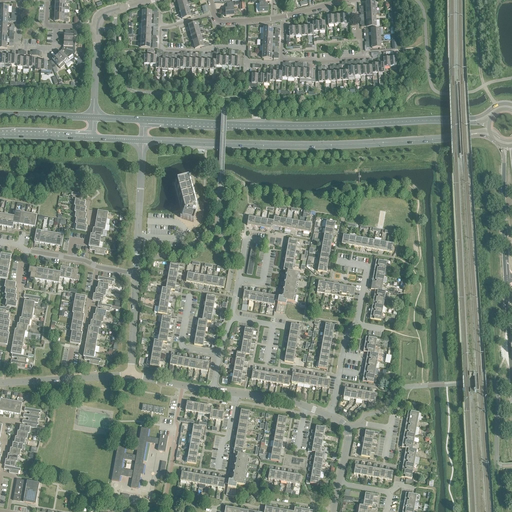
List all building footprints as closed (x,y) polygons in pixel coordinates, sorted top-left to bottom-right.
[(267,5),(265,5),(264,0),(258,0),(260,13),(268,12),(267,5)] [(227,3),(227,8),(225,8),(226,16),(234,16),(233,3),(227,3)] [(180,13),(189,11),(189,10),(188,9),(187,5),(188,5),(178,7),(179,8),(179,7),(180,13)] [(189,11),(180,13),(181,13),(182,19),(191,16),(190,14),(189,11)] [(189,25),(188,26),(190,31),(199,29),(203,28),(202,25),(198,26),(197,23),(195,23),(189,25)] [(295,37),(295,27),(295,28),(289,28),(286,28),(286,37),(289,37),(290,37),(289,37),(295,36),(295,37)] [(199,29),(190,31),(190,32),(192,37),(191,37),(200,35),(205,33),(204,31),(199,32),(198,29),(199,29)] [(64,41),(73,41),(73,35),(80,36),(81,32),(73,31),(65,31),(65,35),(64,35),(64,41)] [(200,35),(191,37),(192,37),(193,43),(202,40),(206,39),(206,37),(201,38),(200,35)] [(202,40),(193,43),(195,49),(201,47),(201,49),(209,46),(208,45),(207,43),(203,44),(202,41),(202,40)] [(63,47),(62,49),(74,55),(76,52),(74,51),(75,42),(75,41),(73,41),(64,41),(64,47),(63,47)] [(57,56),(65,65),(69,60),(71,61),(74,55),(62,49),(61,52),(57,56)] [(65,65),(57,56),(56,56),(57,56),(53,60),(52,60),(60,69),(65,65)] [(79,57),(77,62),(81,63),(80,66),(85,67),(85,60),(79,57)] [(41,61),(41,71),(41,74),(41,73),(47,74),(47,75),(52,74),(50,66),(47,67),(47,62),(41,62),(41,61)] [(315,70),(315,83),(315,82),(318,82),(318,83),(319,82),(324,82),(325,82),(324,73),(321,73),(320,67),(318,67),(318,73),(315,74),(315,70)] [(306,70),(305,82),(315,82),(315,83),(315,70),(312,70),(306,70)] [(257,84),(258,75),(252,75),(252,74),(252,75),(249,75),(249,74),(248,84),(248,85),(249,86),(250,86),(251,86),(257,87),(257,84)] [(184,211),(182,219),(193,222),(195,215),(192,214),(193,210),(195,210),(195,207),(196,207),(188,178),(177,181),(184,209),(185,209),(185,212),(184,211)] [(98,248),(90,247),(89,250),(90,250),(95,251),(94,253),(94,254),(103,255),(104,252),(105,252),(106,249),(99,248),(98,248)] [(0,265),(9,267),(9,266),(10,263),(8,263),(8,261),(10,262),(0,259),(0,265)] [(375,264),(374,268),(385,270),(387,262),(376,260),(375,263),(376,263),(376,264),(375,264)] [(170,264),(169,270),(178,272),(177,273),(181,274),(182,271),(178,271),(178,267),(182,268),(183,265),(179,265),(170,264)] [(0,271),(8,273),(8,269),(7,269),(7,267),(9,268),(9,267),(0,265),(0,271)] [(34,280),(35,280),(37,268),(36,268),(36,269),(29,267),(30,267),(29,267),(28,273),(31,273),(30,279),(30,278),(35,279),(34,280)] [(61,267),(60,273),(59,278),(60,278),(64,279),(65,273),(67,274),(68,268),(68,269),(61,267)] [(39,280),(40,275),(43,275),(44,269),(44,270),(37,269),(37,268),(35,280),(35,279),(39,280)] [(68,268),(67,274),(65,273),(64,279),(71,280),(73,269),(68,269),(68,268)] [(374,271),(373,275),(384,277),(385,270),(374,268),(374,270),(375,270),(375,272),(374,271)] [(46,282),(48,270),(48,271),(44,270),(44,269),(43,275),(40,275),(39,280),(46,281),(46,282)] [(73,269),(71,280),(78,281),(78,282),(78,281),(79,276),(77,275),(78,270),(73,270),(73,269)] [(53,283),(54,277),(52,277),(53,271),(48,271),(49,270),(48,270),(46,282),(47,281),(53,282),(53,283)] [(169,270),(168,277),(177,278),(176,280),(180,280),(181,278),(177,277),(177,273),(178,272),(169,270)] [(54,277),(53,283),(54,283),(54,282),(58,283),(58,284),(60,278),(59,278),(60,273),(53,271),(52,277),(54,277)] [(277,304),(281,305),(285,305),(286,301),(293,302),(298,273),(292,272),(287,271),(287,275),(288,275),(287,276),(282,275),(282,278),(286,279),(285,282),(286,282),(286,284),(281,283),(280,285),(285,286),(284,289),(285,289),(285,291),(280,290),(279,292),(283,293),(283,296),(284,297),(284,298),(278,297),(277,304)] [(186,282),(192,283),(194,274),(187,273),(186,282)] [(372,279),(372,282),(383,284),(384,277),(373,275),(373,277),(374,277),(374,279),(372,279)] [(103,281),(103,284),(108,285),(109,285),(112,286),(112,285),(111,285),(112,282),(113,282),(114,282),(114,280),(98,277),(97,280),(98,280),(103,281)] [(168,277),(167,283),(176,284),(175,286),(179,286),(179,284),(176,283),(176,280),(177,278),(168,277)] [(317,293),(324,294),(326,283),(324,283),(323,284),(322,283),(322,282),(318,282),(318,284),(317,288),(317,293)] [(371,289),(375,290),(381,291),(383,284),(372,282),(371,284),(373,284),(372,286),(371,286),(371,289)] [(98,285),(97,289),(106,291),(107,291),(108,291),(107,291),(108,285),(103,284),(100,283),(99,285),(98,285)] [(167,283),(166,289),(171,290),(174,291),(175,289),(175,286),(176,284),(167,283)] [(324,294),(331,295),(333,284),(331,284),(331,285),(329,285),(329,284),(326,283),(324,294)] [(331,295),(338,296),(340,286),(338,285),(338,286),(336,286),(336,285),(333,284),(331,295)] [(338,296),(346,298),(347,287),(345,286),(345,288),(343,287),(344,286),(340,286),(338,296)] [(347,287),(346,298),(353,299),(355,288),(352,288),(352,289),(351,289),(351,287),(347,287)] [(374,294),(373,297),(384,299),(386,292),(381,291),(375,290),(374,292),(375,292),(375,294),(374,294)] [(29,299),(29,301),(29,302),(34,303),(35,303),(38,303),(37,303),(38,300),(39,300),(40,300),(40,297),(24,295),(23,298),(24,298),(29,299)] [(373,301),(372,304),(383,306),(384,299),(373,297),(373,299),(374,300),(374,301),(373,301)] [(101,307),(100,310),(106,311),(106,312),(109,312),(110,308),(111,309),(112,306),(101,304),(102,302),(98,302),(97,307),(98,307),(101,307)] [(372,308),(371,311),(382,313),(383,306),(372,304),(372,306),(373,307),(373,308),(372,308)] [(0,313),(5,314),(6,311),(9,312),(10,307),(6,306),(6,308),(2,308),(0,307),(0,313)] [(95,311),(95,316),(103,317),(105,318),(105,317),(106,312),(106,311),(100,310),(97,310),(97,312),(95,311)] [(382,313),(371,311),(371,314),(372,314),(371,316),(370,315),(370,319),(380,321),(382,313)] [(0,319),(8,321),(9,317),(8,316),(8,315),(5,314),(0,313),(0,319)] [(22,314),(21,319),(30,320),(30,321),(31,321),(32,321),(31,320),(32,315),(33,315),(22,313),(24,313),(23,315),(22,314)] [(203,314),(202,320),(202,321),(207,322),(211,322),(212,316),(203,314)] [(162,316),(161,323),(170,324),(170,323),(171,319),(174,320),(175,317),(171,317),(171,318),(162,316)] [(0,325),(9,327),(9,323),(8,323),(8,321),(0,319),(0,325)] [(198,320),(197,326),(206,328),(207,322),(202,321),(202,320),(198,320)] [(0,331),(8,333),(8,329),(7,329),(7,327),(9,328),(9,327),(0,325),(0,331)] [(0,337),(8,339),(9,335),(7,335),(8,333),(0,331),(0,337)] [(159,335),(158,341),(163,342),(166,343),(167,342),(167,338),(171,339),(172,336),(168,335),(168,337),(159,335)] [(365,341),(364,344),(375,346),(377,339),(366,337),(365,339),(366,340),(366,341),(365,341)] [(204,340),(195,339),(194,345),(203,347),(204,347),(203,346),(204,340)] [(363,352),(367,353),(367,352),(374,354),(374,353),(375,346),(364,344),(364,347),(365,347),(365,348),(364,348),(363,352)] [(241,347),(240,353),(245,354),(245,355),(249,355),(249,354),(250,350),(254,351),(254,348),(250,348),(250,349),(241,347)] [(85,355),(84,357),(93,358),(94,352),(95,352),(84,350),(83,355),(85,355)] [(176,357),(173,357),(173,353),(171,352),(170,356),(171,356),(170,365),(168,374),(172,374),(173,367),(172,367),(172,366),(176,366),(178,357),(176,357)] [(367,356),(366,360),(377,362),(378,354),(374,353),(374,354),(367,352),(367,353),(367,355),(368,355),(368,356),(367,356)] [(17,358),(17,361),(25,363),(26,362),(26,359),(27,359),(28,360),(28,357),(21,356),(21,355),(20,356),(12,354),(11,357),(12,357),(17,358)] [(93,358),(84,357),(84,360),(90,361),(89,364),(98,366),(98,365),(99,362),(100,362),(101,360),(94,358),(93,358)] [(202,362),(201,371),(207,372),(209,363),(204,362),(205,358),(202,358),(201,362),(202,362)] [(17,361),(11,360),(10,363),(11,363),(16,364),(16,367),(15,367),(25,369),(25,368),(24,368),(25,365),(26,365),(27,366),(27,365),(27,363),(26,362),(25,363),(17,361)] [(365,363),(365,367),(376,369),(377,362),(366,360),(366,362),(367,362),(366,364),(365,363)] [(364,371),(363,374),(374,376),(376,369),(365,367),(364,369),(365,369),(365,371),(364,371)] [(374,376),(363,374),(363,376),(364,376),(364,378),(363,378),(362,381),(373,383),(374,376)] [(324,379),(322,388),(329,389),(330,380),(325,379),(326,376),(323,375),(323,379),(324,379)] [(343,397),(350,398),(351,389),(350,389),(346,389),(347,385),(344,384),(344,388),(345,388),(343,397)] [(142,404),(141,411),(151,412),(153,413),(163,414),(164,408),(142,404)] [(30,412),(29,415),(38,417),(38,416),(39,413),(40,413),(41,411),(24,408),(24,411),(30,412)] [(407,415),(407,419),(417,420),(419,413),(408,411),(407,413),(409,414),(408,415),(407,415)] [(29,418),(28,421),(37,422),(38,419),(39,419),(40,417),(38,416),(38,417),(29,415),(23,414),(23,417),(29,418)] [(406,422),(405,426),(416,428),(417,420),(407,419),(406,421),(407,421),(407,423),(406,422)] [(28,424),(27,427),(30,427),(30,428),(36,429),(36,428),(37,425),(38,425),(39,423),(37,422),(28,421),(22,420),(22,423),(28,424)] [(193,425),(192,432),(201,433),(202,427),(193,425)] [(20,427),(19,432),(27,433),(27,434),(29,434),(29,433),(30,428),(30,427),(27,427),(21,426),(21,428),(20,427)] [(405,430),(404,433),(415,435),(416,428),(405,426),(405,428),(406,428),(406,430),(405,430)] [(158,445),(157,450),(157,451),(165,452),(168,437),(160,435),(160,436),(159,439),(147,437),(149,430),(149,429),(141,428),(139,439),(136,439),(134,450),(137,451),(136,456),(124,454),(125,448),(117,447),(115,462),(111,480),(111,481),(119,482),(120,476),(125,477),(127,477),(132,478),(130,487),(130,488),(138,489),(141,474),(143,475),(144,465),(142,465),(141,464),(142,461),(143,461),(146,443),(148,443),(154,444),(156,444),(158,445)] [(403,437),(403,440),(414,442),(415,435),(404,433),(404,435),(405,435),(404,437),(403,437)] [(401,447),(406,448),(412,449),(414,442),(403,440),(402,442),(403,442),(403,444),(402,444),(401,447)] [(405,452),(404,455),(415,457),(416,450),(412,449),(406,448),(405,450),(406,450),(406,452),(405,452)] [(371,451),(362,450),(361,456),(369,458),(370,453),(374,453),(375,451),(371,450),(371,451)] [(227,487),(231,488),(236,488),(236,484),(243,486),(248,456),(242,455),(237,454),(237,458),(238,458),(238,459),(232,459),(232,461),(236,462),(235,465),(237,465),(236,467),(231,466),(230,468),(235,469),(234,472),(235,473),(235,474),(230,473),(229,475),(233,476),(233,480),(234,480),(234,481),(228,480),(227,487)] [(404,459),(403,462),(414,464),(415,457),(404,455),(404,457),(405,458),(405,459),(404,459)] [(353,474),(360,475),(361,466),(360,466),(357,466),(357,462),(355,461),(354,465),(355,465),(353,474)] [(402,466),(402,470),(413,472),(414,464),(403,462),(403,465),(404,465),(404,467),(402,466)] [(14,468),(4,466),(4,469),(9,470),(9,473),(18,475),(18,474),(18,471),(20,471),(20,469),(15,468),(15,467),(14,467),(14,468)] [(268,479),(274,480),(276,471),(275,471),(271,471),(272,467),(269,466),(268,470),(269,470),(268,479)] [(180,481),(186,482),(188,473),(187,473),(183,472),(184,469),(181,468),(181,472),(180,481)] [(413,472),(402,470),(401,472),(403,472),(402,474),(401,473),(400,477),(411,479),(413,472)] [(35,505),(39,486),(39,483),(17,479),(13,501),(35,505)] [(405,497),(404,501),(415,503),(416,495),(405,493),(405,496),(406,496),(406,497),(405,497)] [(403,504),(403,508),(414,510),(415,503),(404,501),(404,503),(405,503),(405,505),(403,504)]
